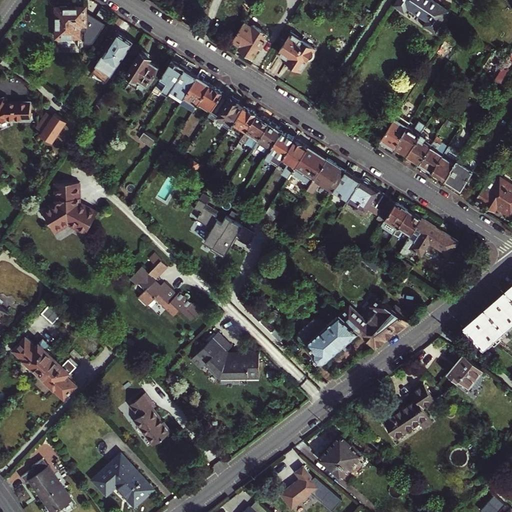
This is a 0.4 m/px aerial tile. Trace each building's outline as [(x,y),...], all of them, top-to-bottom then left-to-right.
[(331,6),(322,0),(317,8),(326,14),(331,6)] [(449,10),(434,0),(397,0),(395,3),(406,11),(409,6),(428,20),(425,24),(435,31),(449,10)] [(57,7),(57,27),(55,29),(55,34),(57,36),(57,38),(71,39),(71,36),(79,36),(79,30),(79,26),(84,26),(84,30),(95,30),(96,14),(86,14),(86,7),(67,7),(66,5),(59,5),(57,7)] [(253,28),(245,23),(234,40),(246,47),(244,50),(254,56),(261,45),(263,47),(268,39),(266,37),(269,33),(255,25),(253,28)] [(118,30),(92,71),(91,73),(102,80),(103,79),(107,81),(134,39),(118,30)] [(288,60),(302,69),(309,58),(313,57),(315,54),(314,50),(316,47),(292,31),(279,51),(289,58),(288,60)] [(151,56),(142,50),(123,79),(137,88),(139,86),(143,88),(159,64),(150,58),(151,56)] [(172,89),(190,61),(184,57),(180,64),(172,59),(155,85),(169,94),(172,89)] [(185,96),(198,75),(191,70),(196,65),(190,61),(172,89),(182,95),(185,96)] [(496,77),(506,84),(511,73),(511,66),(511,68),(509,66),(507,68),(503,66),(496,77)] [(200,72),(198,75),(185,96),(181,101),(195,109),(199,103),(211,83),(204,78),(205,76),(200,72)] [(217,87),(211,83),(199,103),(201,105),(202,103),(203,102),(209,105),(208,107),(209,108),(207,111),(210,113),(224,91),(221,89),(220,87),(217,87)] [(182,95),(172,89),(169,94),(174,97),(175,94),(180,98),(182,95)] [(232,125),(245,104),(240,101),(240,100),(232,94),(231,96),(224,91),(210,113),(210,114),(217,119),(218,118),(231,126),(232,125)] [(32,117),(31,101),(7,102),(6,98),(0,99),(0,120),(6,118),(32,117)] [(245,133),(258,112),(257,112),(253,107),(249,107),(245,104),(232,125),(245,133)] [(383,137),(395,145),(409,124),(406,122),(408,119),(405,117),(407,113),(400,109),(383,137)] [(52,119),(46,115),(37,127),(44,131),(42,133),(54,142),(68,120),(56,112),(54,115),(52,119)] [(255,146),(256,144),(271,120),(269,119),(269,117),(265,115),(262,115),(258,112),(245,133),(242,137),(255,146)] [(409,124),(395,145),(408,153),(423,131),(424,128),(429,121),(423,117),(419,123),(412,119),(409,124)] [(269,152),(283,128),(277,125),(277,123),(271,120),(256,144),(269,152)] [(149,125),(144,132),(157,140),(161,133),(149,125)] [(277,151),(284,155),(296,137),(283,128),(269,152),(264,160),(266,161),(268,159),(271,161),(275,155),(277,151)] [(423,131),(408,153),(421,161),(435,139),(428,134),(423,131)] [(157,140),(144,132),(140,138),(152,146),(157,140)] [(296,164),(309,145),(296,137),(284,155),(278,166),(280,168),(283,162),(287,164),(283,170),(290,174),(292,171),(296,164)] [(435,139),(421,161),(433,169),(444,153),(444,152),(438,148),(442,141),(436,137),(435,139)] [(456,147),(450,143),(444,152),(444,153),(449,157),(456,147)] [(301,177),(311,183),(328,157),(309,145),(296,164),(305,170),(301,177)] [(433,169),(446,177),(460,155),(462,151),(456,147),(449,157),(444,153),(433,169)] [(446,177),(462,187),(477,164),(477,160),(474,157),(469,157),(465,162),(461,160),(463,157),(460,155),(446,177)] [(335,187),(347,169),(328,157),(311,183),(308,188),(314,192),(320,181),(334,189),(335,187)] [(188,163),(193,167),(197,170),(201,165),(192,158),(188,163)] [(292,171),(301,177),(305,170),(296,164),(292,171)] [(351,197),(362,178),(355,173),(355,171),(349,167),(347,169),(335,187),(351,197)] [(485,186),(477,197),(496,209),(498,205),(511,214),(511,183),(501,177),(498,182),(493,190),(485,186)] [(493,190),(498,182),(490,177),(485,186),(493,190)] [(362,178),(351,197),(359,202),(356,207),(365,212),(368,208),(380,215),(381,214),(392,197),(376,186),(370,180),(362,178)] [(65,235),(77,225),(97,230),(103,207),(84,202),(78,181),(55,187),(61,207),(49,217),(65,235)] [(334,189),(334,191),(349,200),(351,197),(335,187),(334,189)] [(398,200),(392,197),(381,214),(387,218),(398,200)] [(236,236),(243,225),(226,215),(222,222),(215,217),(217,214),(204,207),(206,203),(199,199),(194,208),(201,212),(197,219),(208,225),(206,227),(211,230),(205,241),(213,245),(211,249),(224,257),(233,241),(231,240),(234,235),(236,236)] [(396,232),(411,208),(398,200),(387,218),(383,224),(396,232)] [(275,208),(271,205),(262,219),(266,222),(275,208)] [(413,233),(423,217),(411,208),(396,232),(395,232),(398,234),(401,230),(403,231),(405,228),(413,233)] [(423,217),(413,233),(403,249),(407,252),(410,252),(414,247),(424,253),(425,251),(428,251),(429,249),(428,246),(432,240),(451,252),(459,240),(423,217)] [(243,225),(236,236),(248,244),(255,232),(243,225)] [(157,256),(151,262),(158,268),(141,285),(147,291),(141,298),(151,308),(157,301),(176,317),(181,311),(185,315),(194,306),(182,295),(180,297),(166,285),(163,289),(156,283),(169,270),(162,264),(164,262),(157,256)] [(413,265),(399,256),(394,264),(408,273),(413,265)] [(334,264),(330,270),(335,273),(338,267),(334,264)] [(511,295),(507,290),(497,299),(511,315),(511,295)] [(363,315),(352,306),(348,309),(343,314),(359,330),(376,346),(411,320),(394,307),(379,296),(363,315)] [(511,315),(497,299),(487,308),(506,330),(511,324),(511,315)] [(53,301),(43,311),(47,315),(54,322),(64,311),(53,301)] [(0,319),(1,320),(9,311),(0,302),(0,319)] [(396,304),(394,307),(411,320),(414,317),(396,304)] [(487,308),(476,317),(496,339),(498,337),(506,330),(487,308)] [(324,359),(359,330),(343,314),(329,326),(326,322),(324,323),(321,319),(314,318),(301,330),(300,337),(304,342),(310,342),(316,350),(316,356),(319,360),(324,359)] [(485,348),(494,340),(496,339),(476,317),(466,326),(485,348)] [(498,337),(500,340),(509,333),(506,330),(498,337)] [(218,378),(256,376),(256,352),(226,353),(223,350),(228,345),(216,333),(189,360),(198,369),(203,364),(218,378)] [(40,373),(56,357),(41,343),(38,346),(27,336),(15,349),(40,373)] [(494,340),(485,348),(488,351),(497,343),(494,340)] [(462,350),(447,369),(457,377),(459,375),(468,382),(481,365),(462,350)] [(71,370),(56,357),(40,373),(66,397),(78,384),(67,374),(71,370)] [(399,408),(385,417),(396,435),(428,414),(423,406),(435,399),(431,393),(432,392),(429,387),(428,388),(424,382),(413,390),(417,397),(405,405),(403,403),(398,406),(399,408)] [(141,415),(136,419),(155,444),(172,431),(153,407),(156,405),(147,392),(132,404),(141,415)] [(341,433),(320,456),(341,476),(363,452),(341,433)] [(95,478),(107,492),(116,483),(135,503),(154,486),(122,452),(95,478)] [(55,511),(73,499),(43,460),(33,468),(35,470),(23,479),(27,485),(31,482),(53,511),(55,511)] [(302,476),(282,491),(293,507),(321,486),(305,463),(297,469),(302,476)] [(495,493),(479,510),(481,511),(499,511),(507,504),(495,493)]
